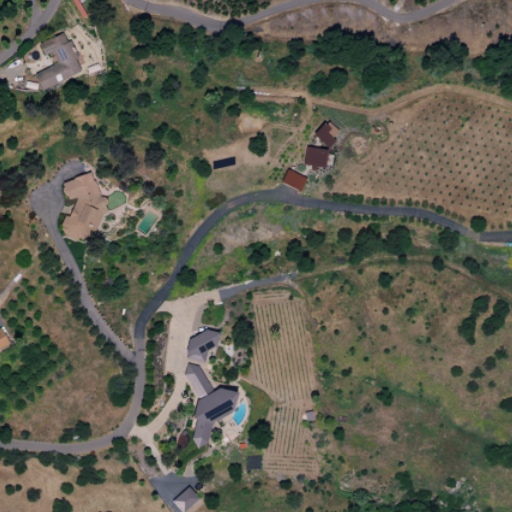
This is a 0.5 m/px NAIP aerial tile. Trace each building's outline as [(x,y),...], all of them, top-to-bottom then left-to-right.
[(36,44),(41,56),(48,53),(53,65),(33,73),(40,90),(80,74),(63,33),(36,44)] [(311,136),(325,147),(337,132),(323,120),(311,136)] [(302,166),(321,168),(323,149),(303,148),(302,166)] [(279,183),(297,192),(304,179),(285,170),(279,183)] [(59,183),(65,201),(74,198),(67,216),(62,218),(58,226),(61,235),(80,242),(90,239),(106,200),(97,196),(89,173),(59,183)] [(209,392),(196,364),(202,365),(206,350),(214,346),(217,333),(204,331),(186,339),(183,352),(186,359),(183,374),(194,399),(189,420),(194,421),(190,439),(194,449),(204,444),(209,422),(229,413),(234,393),(216,389),(209,392)] [(167,502),(174,511),(180,511),(196,501),(187,487),(167,502)]
